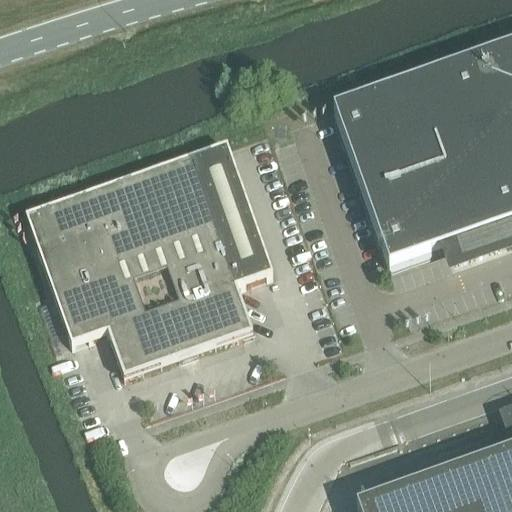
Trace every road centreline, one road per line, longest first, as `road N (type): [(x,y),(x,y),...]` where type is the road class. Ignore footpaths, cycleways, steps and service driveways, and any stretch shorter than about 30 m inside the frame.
road 1 (unclassified): [(511,339),(244,430)]
road 2 (unclassified): [(244,430),(154,455),(146,466),(153,497),(166,508),(186,507),(205,494),(233,442)]
road 3 (unknown): [(302,336),(117,398)]
road 4 (unknown): [(302,336),(246,157)]
road 5 (primary): [(0,53),(171,0)]
